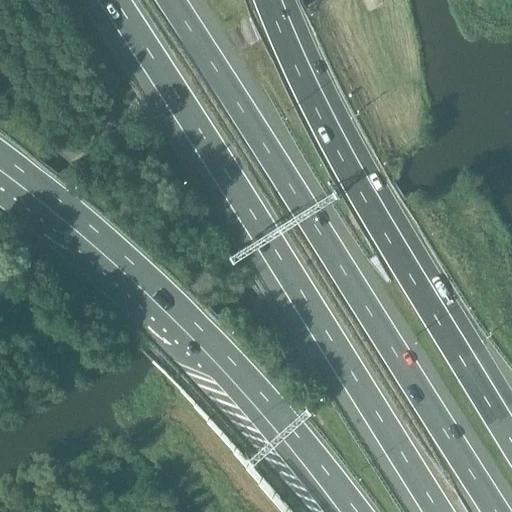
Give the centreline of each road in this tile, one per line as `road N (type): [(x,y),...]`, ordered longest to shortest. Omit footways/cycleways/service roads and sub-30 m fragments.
road 1 (motorway): [(110,0),(439,511)]
road 2 (motorway): [(498,511),(170,0)]
road 3 (motorway): [(0,155),(89,226),(231,362),(355,511)]
road 4 (motorway): [(511,441),(335,149),(268,0)]
